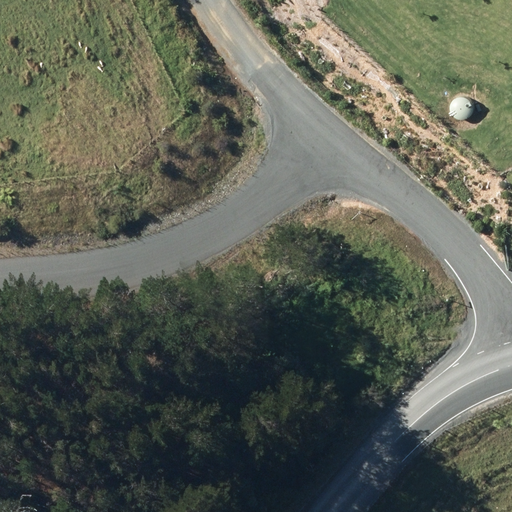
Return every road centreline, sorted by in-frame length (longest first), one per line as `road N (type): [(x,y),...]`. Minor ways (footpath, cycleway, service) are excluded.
road 1 (unclassified): [(0,278),(149,258),(305,183)]
road 2 (unclassified): [(511,322),(499,285),(446,223),(345,178),(305,183)]
road 3 (tertiary): [(335,511),(447,391),(511,364)]
road 4 (unclassified): [(305,183),(287,111),(215,0)]
